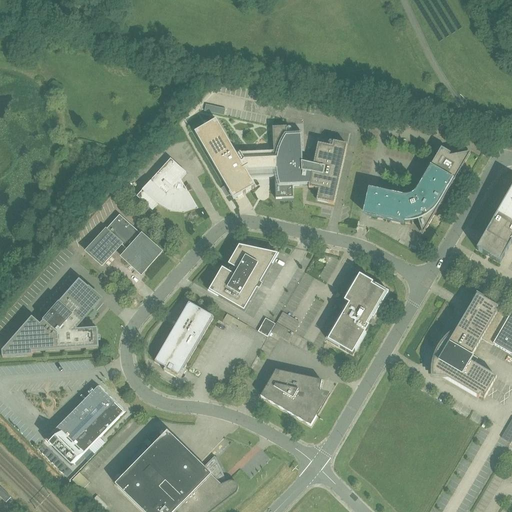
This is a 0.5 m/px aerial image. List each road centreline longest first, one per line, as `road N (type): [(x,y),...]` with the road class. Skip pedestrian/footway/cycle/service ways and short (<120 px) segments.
road 1 (unclassified): [(316,465),(248,422),(143,395),(127,364),(131,327),(216,230),(238,221),(359,246),(424,282)]
road 2 (unclassified): [(424,282),(316,465)]
road 3 (unclassified): [(511,157),(488,172),(424,282)]
